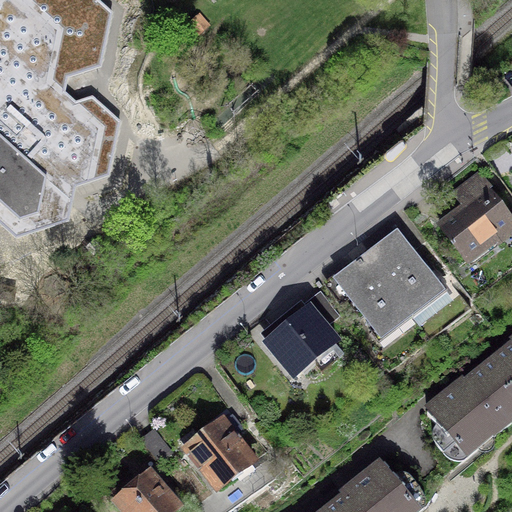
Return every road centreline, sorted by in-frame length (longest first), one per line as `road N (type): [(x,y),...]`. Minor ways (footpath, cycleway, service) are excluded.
road 1 (residential): [(0,511),(448,136)]
road 2 (residential): [(444,0),(448,136)]
road 3 (residential): [(403,440),(381,444),(295,511)]
